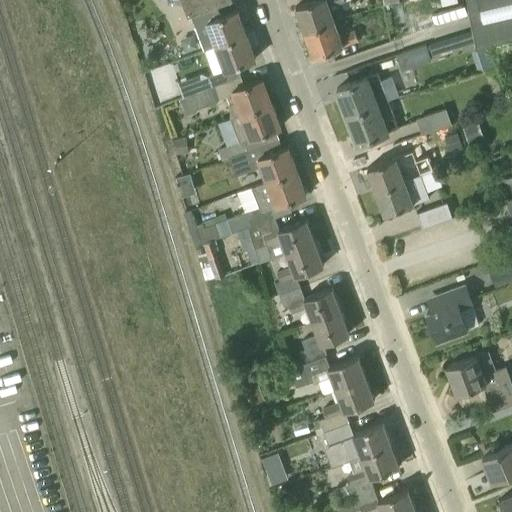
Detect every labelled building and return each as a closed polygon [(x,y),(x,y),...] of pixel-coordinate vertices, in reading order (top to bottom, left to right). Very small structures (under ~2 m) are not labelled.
[(230,0),(181,0),(187,15),(191,14),(215,6),(230,0)] [(345,1),(344,0),(312,0),(296,6),(305,31),(334,21),(329,6),(345,1)] [(511,0),(467,0),(473,29),(477,48),(489,44),(511,37),(511,0)] [(219,17),(215,6),(191,14),(204,50),(216,45),(246,34),(237,10),(219,17)] [(339,36),(334,21),(305,31),(314,55),(358,40),(355,30),(339,36)] [(455,35),(459,47),(473,42),(469,30),(455,35)] [(246,34),(216,45),(225,69),(217,71),(221,83),(241,75),(237,66),(255,59),(246,34)] [(429,44),(432,55),(447,51),(443,39),(429,44)] [(495,64),(489,44),(477,48),(476,48),(483,68),(495,64)] [(396,54),(401,70),(431,61),(426,45),(396,54)] [(368,77),(368,76),(337,87),(347,115),(389,100),(383,84),(379,73),(368,77)] [(241,75),(221,83),(179,99),(187,115),(196,111),(197,109),(208,104),(211,105),(215,104),(219,98),(226,95),(229,102),(230,117),(230,118),(272,102),(263,78),(244,85),(241,75)] [(394,115),(389,100),(347,115),(358,143),(388,131),(388,130),(398,126),(394,115)] [(228,157),(266,142),(263,134),(281,126),(272,102),(230,118),(238,139),(217,148),(222,160),(228,157)] [(416,117),(421,133),(451,123),(446,107),(416,117)] [(475,124),(464,128),(469,143),(480,139),(475,124)] [(465,146),(460,133),(449,137),(454,151),(465,146)] [(172,140),(177,154),(188,153),(186,135),(172,140)] [(270,153),(266,142),(228,157),(235,176),(261,166),(267,181),(297,170),(288,146),(270,153)] [(416,159),(412,151),(368,167),(377,191),(406,180),(400,165),(416,159)] [(245,211),(232,216),(238,232),(275,217),(292,211),(288,201),(306,194),(297,170),(267,181),(238,192),(245,211)] [(176,177),(179,188),(193,184),(190,172),(176,177)] [(430,197),(426,187),(421,174),(406,180),(377,191),(385,213),(430,197)] [(495,181),(502,199),(511,195),(511,175),(495,181)] [(417,212),(423,227),(436,222),(452,216),(447,201),(433,206),(417,212)] [(286,251),(287,252),(315,241),(307,218),(279,228),(275,217),(238,232),(241,243),(244,242),(252,239),(254,247),(259,261),(286,251)] [(227,218),(204,226),(209,240),(232,233),(227,218)] [(219,238),(214,239),(203,243),(215,278),(230,273),(219,238)] [(315,241),(287,252),(292,266),(277,272),(280,280),(274,282),(279,294),(300,286),(296,275),(324,264),(315,241)] [(511,251),(487,260),(496,284),(511,278),(511,251)] [(473,304),(465,284),(450,290),(454,302),(427,313),(437,340),(479,324),(472,305),(473,304)] [(307,307),(313,321),(341,310),(332,286),(304,297),(300,286),(279,294),(283,305),(289,304),(292,312),(307,307)] [(327,353),(323,343),(350,333),(341,310),(313,321),(318,334),(303,340),(306,348),(300,351),(304,362),(326,354),(327,353)] [(496,409),(511,402),(511,379),(506,365),(496,369),(488,350),(476,354),(446,365),(447,367),(450,366),(454,378),(452,379),(457,393),(486,382),(496,409)] [(297,385),(313,379),(315,383),(332,377),(337,388),(366,377),(358,355),(330,365),(326,354),(304,362),(290,367),(297,385)] [(348,421),(345,410),(375,399),(366,377),(337,388),(342,401),(324,408),(327,416),(319,418),(312,420),(317,433),(348,421)] [(245,390),(251,404),(264,399),(258,385),(245,390)] [(357,442),(361,455),(391,443),(383,421),(336,439),(339,448),(357,442)] [(494,480),(511,472),(511,441),(483,454),(494,480)] [(349,459),(354,472),(349,474),(352,482),(346,484),(350,495),(350,496),(374,488),(370,477),(400,465),(391,443),(361,455),(349,459)] [(344,497),(350,495),(346,484),(340,486),(344,497)] [(372,511),(381,508),(382,511),(410,511),(416,510),(408,488),(378,499),(374,488),(350,496),(355,508),(361,506),(363,511),(372,511)] [(511,511),(511,493),(500,498),(505,511),(511,511)]
